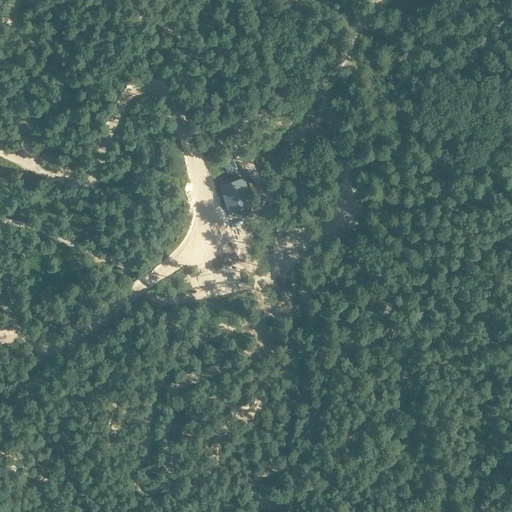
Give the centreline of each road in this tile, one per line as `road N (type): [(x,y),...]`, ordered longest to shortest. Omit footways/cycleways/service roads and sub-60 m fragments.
road 1 (track): [(259,326),(261,282),(247,224),(257,199),(249,155),(333,83),(356,28),(385,0)]
road 2 (track): [(0,217),(108,260),(158,300),(261,282),(353,301)]
road 3 (track): [(313,102),(349,180),(343,216),(277,248),(251,243)]
